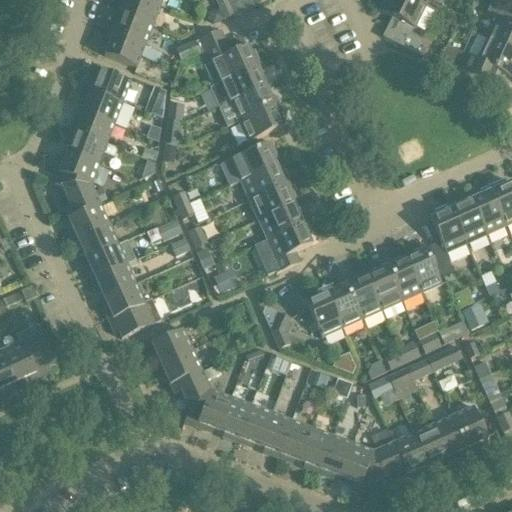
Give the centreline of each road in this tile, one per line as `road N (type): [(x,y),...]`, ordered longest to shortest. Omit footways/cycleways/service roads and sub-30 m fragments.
road 1 (residential): [(143,448),(10,164)]
road 2 (residential): [(371,212),(283,6),(298,0)]
road 3 (residential): [(330,511),(152,444),(143,448)]
road 4 (residential): [(31,155),(93,0)]
road 5 (residential): [(511,150),(371,212)]
road 6 (residential): [(5,511),(143,448)]
